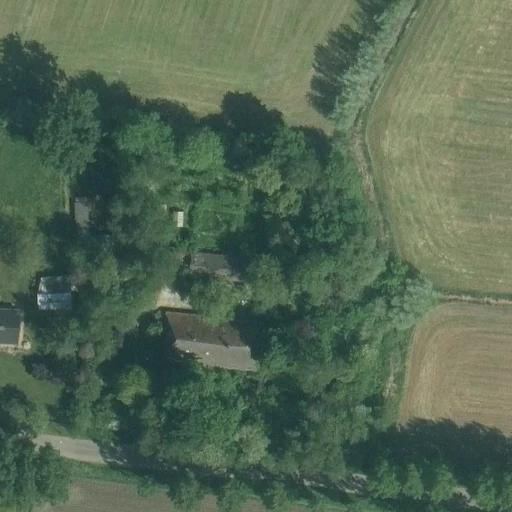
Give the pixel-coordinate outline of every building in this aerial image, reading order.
[(78,251),(87,251),(90,251),(90,234),(90,229),(88,229),(87,196),(76,197),(78,229),(78,251)] [(183,213),(174,212),(172,227),(182,228),(183,213)] [(178,275),(181,254),(140,248),(137,269),(178,275)] [(191,257),(189,275),(247,281),(249,258),(191,253),(191,257)] [(74,290),(38,292),(39,311),(75,310),(74,290)] [(0,342),(17,343),(19,311),(0,310),(0,342)] [(257,370),(262,321),(168,312),(163,360),(257,370)]
